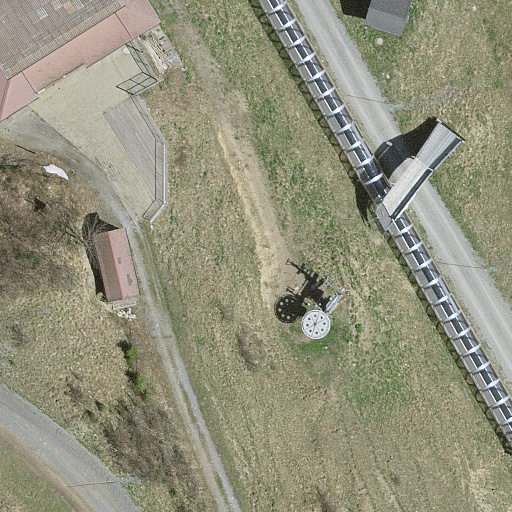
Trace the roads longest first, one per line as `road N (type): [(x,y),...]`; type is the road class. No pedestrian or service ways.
road 1 (track): [(228,511),(136,233),(69,159),(0,130)]
road 2 (track): [(511,355),(465,252),(317,0)]
road 3 (track): [(0,411),(107,511)]
